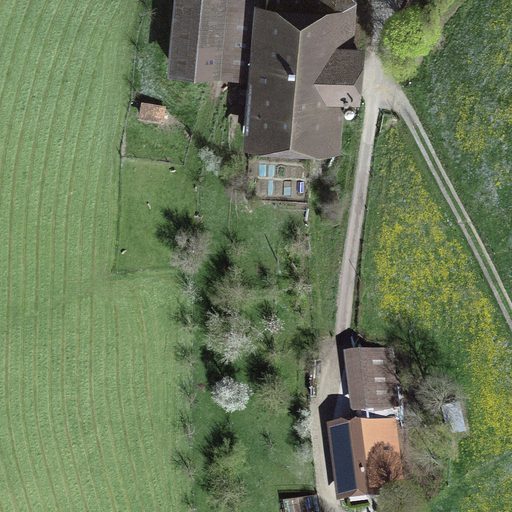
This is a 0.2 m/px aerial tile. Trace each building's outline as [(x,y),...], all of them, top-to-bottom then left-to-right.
[(179,0),(173,67),(211,71),(217,0),(179,0)] [(339,95),(357,96),(362,50),(351,49),(356,0),(267,0),(256,132),(336,139),(339,95)] [(142,117),(162,119),(164,107),(144,104),(142,117)] [(389,415),(386,398),(361,401),(363,418),(389,415)] [(392,421),(335,428),(343,493),(371,489),(371,485),(399,481),(392,421)]
